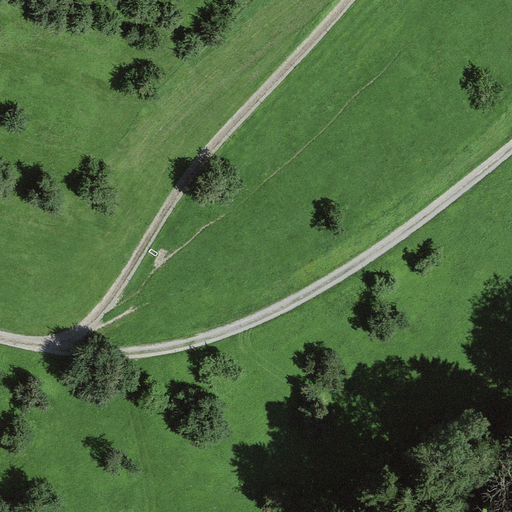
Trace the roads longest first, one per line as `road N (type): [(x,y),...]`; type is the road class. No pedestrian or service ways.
road 1 (track): [(0,335),(59,347),(160,350),(289,303),(386,246),(511,150)]
road 2 (track): [(356,0),(210,152),(96,321),(59,347)]
